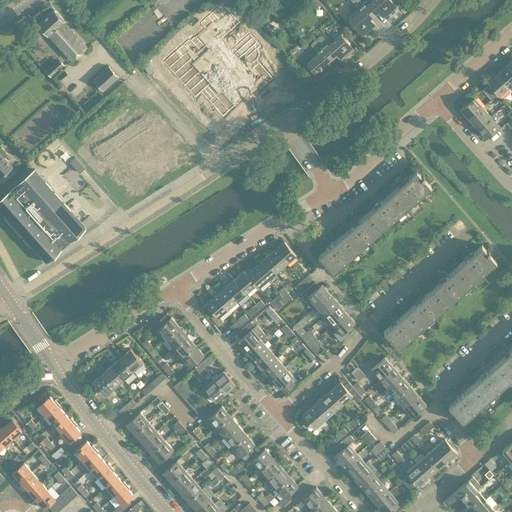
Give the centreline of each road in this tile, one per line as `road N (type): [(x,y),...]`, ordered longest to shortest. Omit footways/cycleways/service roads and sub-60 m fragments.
road 1 (residential): [(10,302),(284,121)]
road 2 (residential): [(279,416),(338,364),(366,326),(469,238)]
road 3 (residential): [(284,121),(384,49),(432,0)]
road 4 (residential): [(173,287),(332,194)]
road 5 (residential): [(165,511),(53,366)]
road 6 (residential): [(478,456),(433,404),(511,334)]
road 7 (residential): [(279,416),(173,287)]
road 8 (residential): [(53,366),(173,287)]
road 9 (residential): [(332,194),(436,101)]
road 10 (residential): [(360,511),(279,416)]
